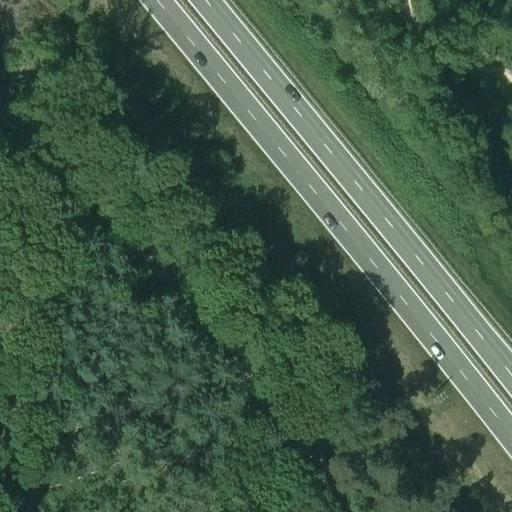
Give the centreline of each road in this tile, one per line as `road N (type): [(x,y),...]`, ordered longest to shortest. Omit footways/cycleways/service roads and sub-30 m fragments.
road 1 (trunk): [(156,0),(511,439)]
road 2 (unclassified): [(352,511),(164,268),(0,103)]
road 3 (trunk): [(511,376),(204,0)]
